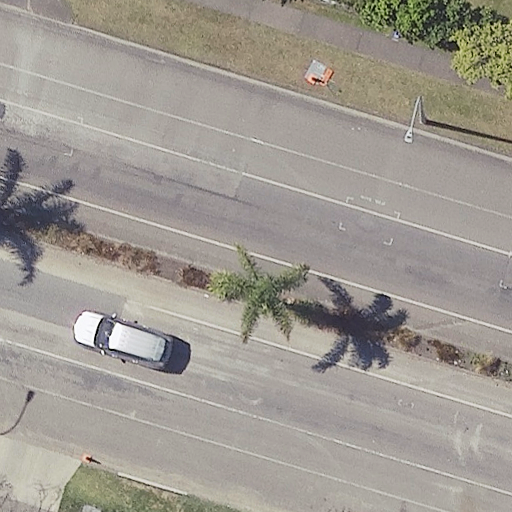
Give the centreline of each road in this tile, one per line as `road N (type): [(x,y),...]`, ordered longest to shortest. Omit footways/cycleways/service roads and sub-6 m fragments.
road 1 (secondary): [(0,133),(511,288)]
road 2 (secondary): [(511,457),(0,304)]
